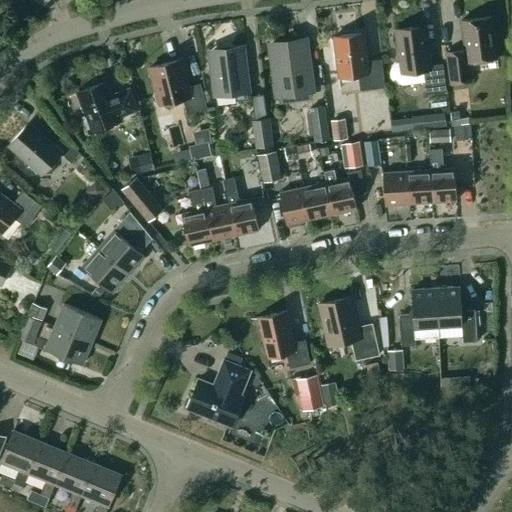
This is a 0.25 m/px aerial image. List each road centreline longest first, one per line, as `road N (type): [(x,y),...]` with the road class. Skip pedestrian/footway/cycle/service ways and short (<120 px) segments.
road 1 (residential): [(110,422),(161,309),(195,285),(350,250),(511,237)]
road 2 (residential): [(0,73),(69,30),(206,0)]
road 3 (unclassified): [(324,511),(183,453)]
